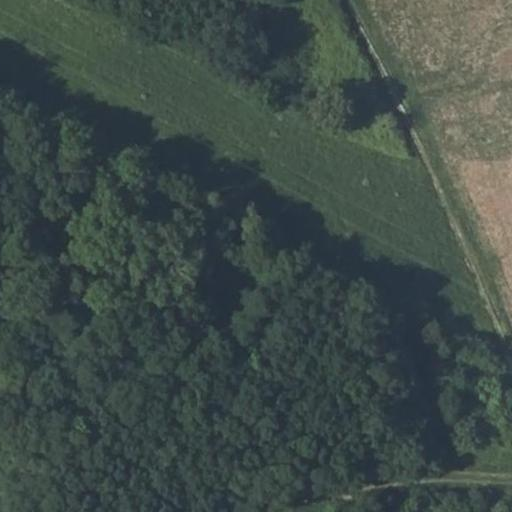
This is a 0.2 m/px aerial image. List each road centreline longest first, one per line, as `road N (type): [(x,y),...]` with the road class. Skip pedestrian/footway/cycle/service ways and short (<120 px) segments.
road 1 (track): [(342,0),(511,359)]
road 2 (track): [(283,511),(400,482),(511,473)]
